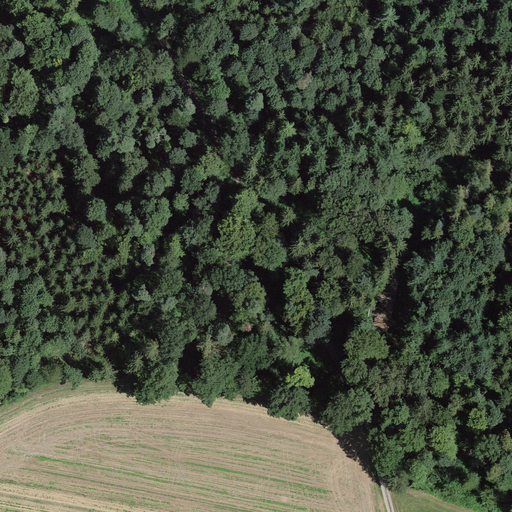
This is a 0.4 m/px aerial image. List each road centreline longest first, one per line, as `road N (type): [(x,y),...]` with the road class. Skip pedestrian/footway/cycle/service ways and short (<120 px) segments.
road 1 (track): [(368,423),(292,271),(183,93),(137,0)]
road 2 (track): [(368,423),(399,345),(406,286),(391,98),(371,0)]
road 3 (track): [(511,457),(368,423)]
